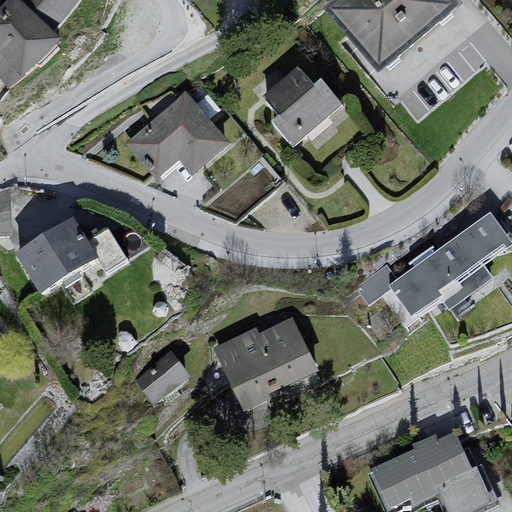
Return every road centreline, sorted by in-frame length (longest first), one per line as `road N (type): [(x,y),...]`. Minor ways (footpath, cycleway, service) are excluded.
road 1 (residential): [(511,111),(442,186),(385,228),(334,243),(233,242),(55,174),(0,181)]
road 2 (unclassified): [(511,362),(186,511)]
